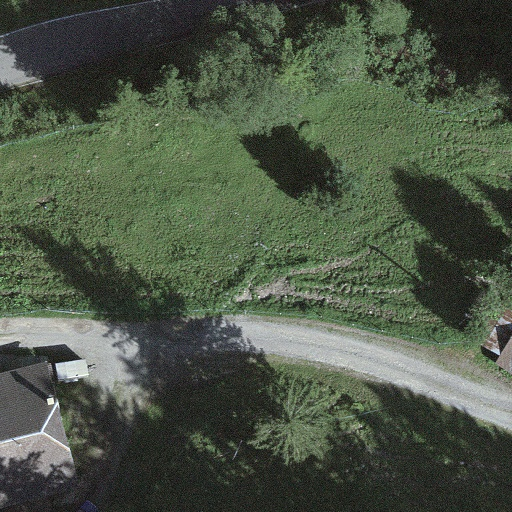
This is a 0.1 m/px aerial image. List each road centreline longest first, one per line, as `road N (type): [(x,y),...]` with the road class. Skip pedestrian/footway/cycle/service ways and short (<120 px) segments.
road 1 (track): [(0,335),(289,340),(511,410)]
road 2 (tertiary): [(0,71),(254,0)]
